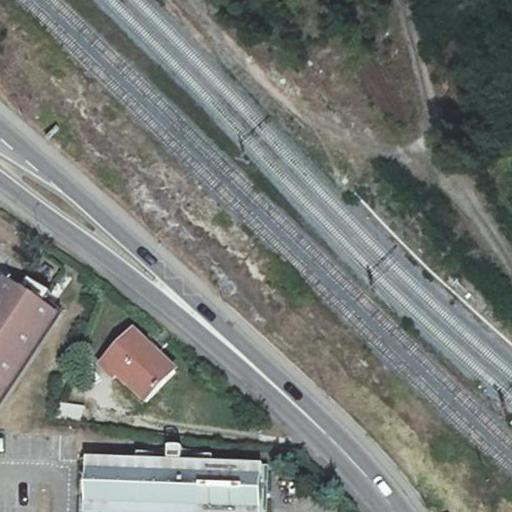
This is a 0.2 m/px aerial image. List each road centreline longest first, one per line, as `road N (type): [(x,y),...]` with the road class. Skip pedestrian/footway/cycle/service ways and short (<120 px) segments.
road 1 (track): [(443,128),(417,148),(383,152),(285,103),(176,0)]
road 2 (secondary): [(213,331),(0,138)]
road 3 (track): [(511,256),(456,165),(397,0)]
road 4 (secondary): [(0,169),(213,331)]
road 5 (secondary): [(394,511),(369,477),(213,331)]
